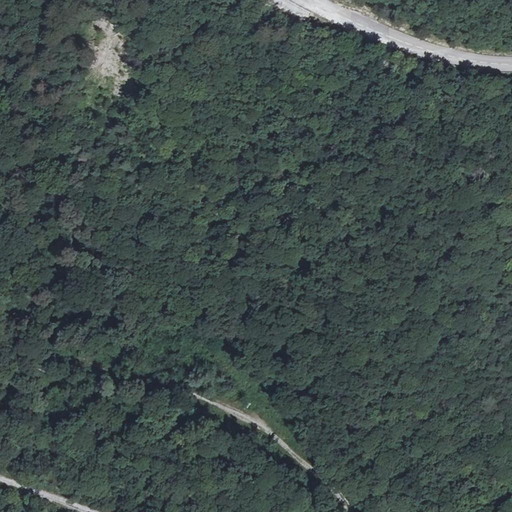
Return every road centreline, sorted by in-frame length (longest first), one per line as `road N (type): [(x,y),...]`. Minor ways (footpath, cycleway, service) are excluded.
road 1 (secondary): [(310,0),(454,59),(511,66)]
road 2 (track): [(348,511),(271,433),(183,390)]
